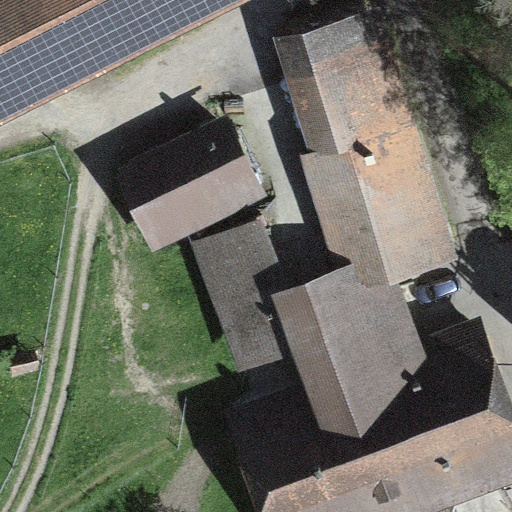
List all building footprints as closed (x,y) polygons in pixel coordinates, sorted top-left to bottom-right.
[(0,0),(0,96),(194,0),(0,0)] [(307,154),(343,270),(438,241),(380,52),(303,76),(325,148),(307,154)] [(222,123),(129,168),(158,228),(251,183),(222,123)] [(257,215),(203,235),(244,347),(298,327),(257,215)] [(362,330),(307,351),(324,393),(251,421),(285,511),(300,511),(350,493),(355,506),(366,502),(370,511),(400,511),(511,469),(511,407),(484,334),(379,374),(362,330)]
